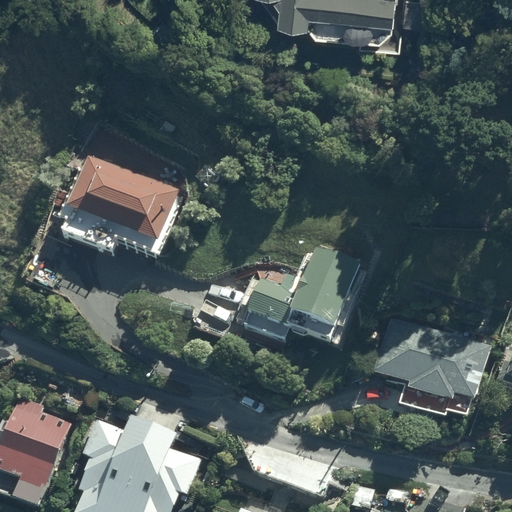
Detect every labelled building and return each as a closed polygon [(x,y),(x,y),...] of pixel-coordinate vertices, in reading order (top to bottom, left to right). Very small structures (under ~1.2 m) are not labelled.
[(400,32),(393,32),(395,0),(401,0),(401,20),(427,22),(428,0),(280,0),(280,8),(308,10),(318,26),(360,30),(359,42),(399,46),(400,32)] [(187,190),(88,157),(85,167),(72,163),(68,178),(76,180),(73,193),(58,189),(54,204),(66,208),(64,216),(71,218),(66,237),(116,250),(119,236),(163,253),(187,190)] [(284,286),(264,279),(248,325),(288,338),(292,325),(335,339),(364,259),(317,245),(306,275),(290,269),(284,286)] [(495,345),(394,317),(377,371),(410,380),(404,403),(449,416),(451,410),(470,415),(475,400),(478,400),(495,345)] [(511,356),(502,388),(511,390),(511,356)] [(47,406),(22,397),(14,419),(6,416),(0,433),(0,442),(5,444),(0,458),(0,467),(24,477),(17,496),(42,506),(73,423),(45,412),(47,406)] [(128,432),(100,420),(87,455),(96,458),(83,491),(89,493),(81,511),(175,511),(183,491),(192,494),(205,459),(191,454),(194,446),(180,441),(183,433),(135,416),(128,432)]
